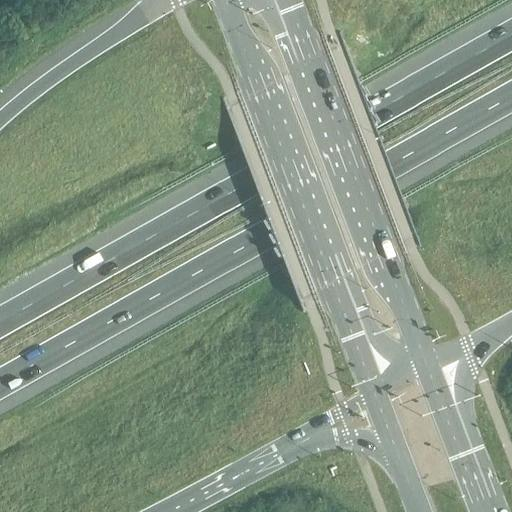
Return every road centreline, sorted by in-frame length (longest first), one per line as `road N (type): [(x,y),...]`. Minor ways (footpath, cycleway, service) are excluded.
road 1 (motorway): [(511,35),(0,323)]
road 2 (motorway): [(0,384),(511,97)]
road 3 (primary): [(226,0),(373,395)]
road 4 (primary): [(428,367),(288,0)]
road 5 (motorway): [(174,0),(0,122)]
road 6 (primary): [(481,511),(428,367)]
road 7 (motorway): [(155,511),(283,444)]
